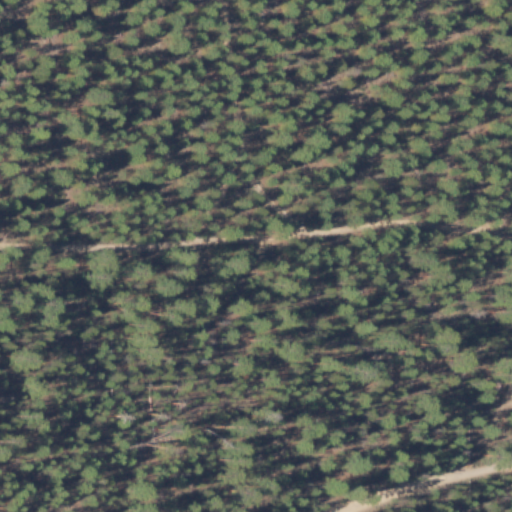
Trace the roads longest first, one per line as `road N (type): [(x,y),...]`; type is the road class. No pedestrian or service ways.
road 1 (track): [(0,249),(187,244),(393,222),(511,242)]
road 2 (track): [(221,0),(239,150),(187,244)]
road 3 (track): [(343,511),(511,462)]
